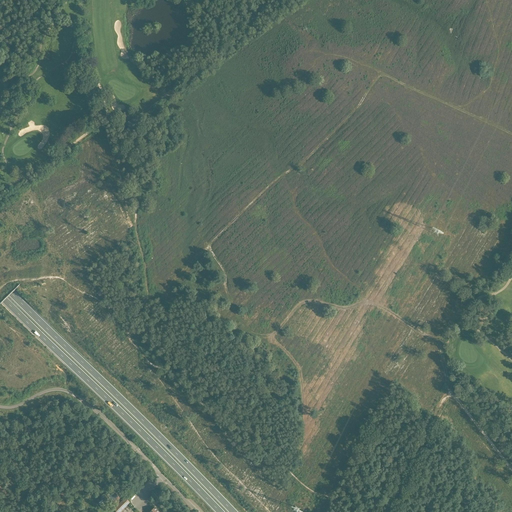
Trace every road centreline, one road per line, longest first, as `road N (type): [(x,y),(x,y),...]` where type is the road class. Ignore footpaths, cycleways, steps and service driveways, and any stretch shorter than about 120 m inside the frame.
road 1 (trunk): [(232,511),(0,282)]
road 2 (trunk): [(0,295),(220,511)]
road 3 (track): [(103,122),(134,202),(150,297),(169,289),(208,245)]
road 4 (unclassified): [(198,511),(67,392),(0,408)]
road 5 (track): [(208,245),(234,309),(258,335),(274,333),(304,301),(370,303)]
road 6 (track): [(441,347),(511,228)]
road 7 (track): [(450,395),(386,511)]
